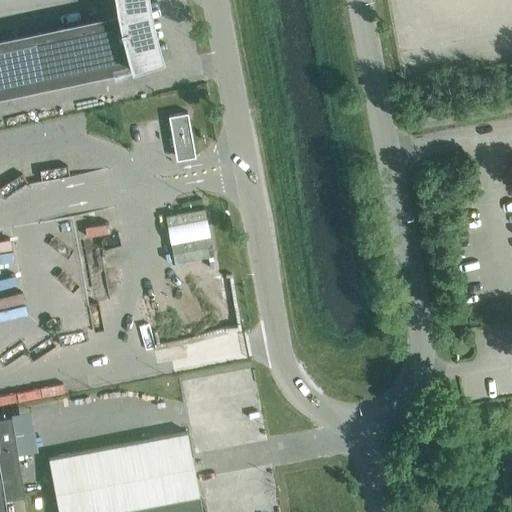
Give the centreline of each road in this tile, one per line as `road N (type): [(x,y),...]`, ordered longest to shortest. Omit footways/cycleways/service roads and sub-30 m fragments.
road 1 (unclassified): [(362,427),(312,406),(283,363),(216,0)]
road 2 (unclassified): [(358,0),(422,341),(408,391),(362,427)]
road 3 (unknown): [(0,382),(90,358),(125,329),(139,270),(142,190)]
road 4 (unknown): [(140,185),(85,152),(0,161)]
